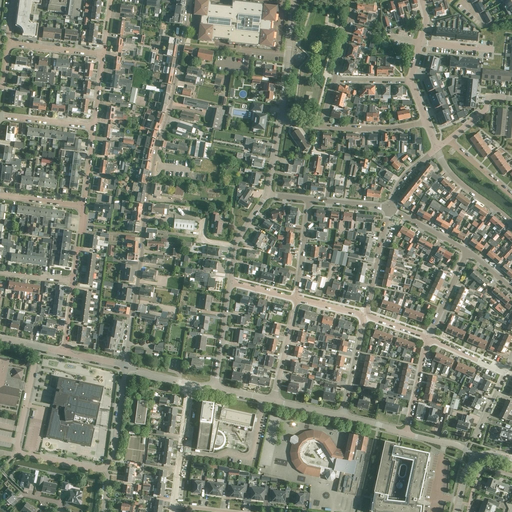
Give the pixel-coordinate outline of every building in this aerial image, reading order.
[(18,0),(15,27),(16,27),(17,27),(18,27),(18,28),(19,28),(19,29),(21,27),(23,30),(21,31),(22,32),(22,33),(22,34),(22,35),(22,36),(36,38),(38,26),(29,25),(27,22),(28,12),(30,1),(32,2),(32,4),(36,5),(37,3),(41,4),(41,0),(18,0)] [(46,0),(46,2),(49,3),(49,4),(48,4),(47,11),(63,13),(63,16),(71,17),(73,0),(46,0)] [(92,8),(93,7),(100,8),(100,6),(101,6),(102,3),(101,3),(101,2),(97,2),(97,0),(93,0),(93,1),(93,5),(86,4),(85,7),(92,8)] [(147,0),(147,6),(155,7),(154,14),(159,15),(161,0),(147,0)] [(194,15),(194,16),(195,16),(200,17),(202,17),(201,20),(201,23),(199,40),(215,42),(215,39),(222,40),(229,40),(228,43),(236,44),(237,43),(242,44),(242,45),(243,45),(249,46),(250,46),(258,47),(258,46),(270,47),(273,47),(273,39),(274,39),(274,33),(274,32),(271,32),(268,32),(269,22),(273,22),(275,22),(276,15),(277,7),(274,7),(262,6),(262,5),(255,4),(248,3),(247,3),(241,3),(240,2),(234,2),(233,2),(233,4),(232,8),(226,7),(225,7),(219,6),(218,6),(211,5),(212,2),(209,2),(209,1),(200,0),(195,0),(194,15)] [(402,0),(404,7),(407,7),(408,12),(411,11),(409,3),(407,0),(402,0)] [(448,10),(447,5),(446,0),(443,1),(442,1),(438,2),(439,5),(440,8),(434,10),(436,17),(444,14),(442,8),(443,8),(442,4),(443,3),(445,11),(448,10)] [(502,4),(506,10),(511,6),(511,0),(508,0),(509,1),(502,4)] [(396,10),(395,7),(394,2),(387,4),(389,9),(390,12),(394,11),(395,15),(398,14),(397,10),(396,10)] [(122,5),(120,13),(127,14),(126,18),(134,19),(134,15),(132,15),(133,7),(122,5)] [(175,15),(183,16),(185,6),(177,5),(176,12),(172,11),(171,13),(176,14),(175,15)] [(172,20),(167,19),(166,23),(175,24),(175,22),(182,24),(183,16),(175,15),(176,14),(171,13),(171,14),(172,14),(171,17),(172,18),(173,19),(173,20),(172,20)] [(375,14),(375,15),(370,14),(370,16),(368,15),(368,16),(359,14),(359,16),(357,21),(359,21),(359,24),(369,27),(370,24),(366,23),(367,19),(371,20),(371,17),(374,18),(374,17),(377,18),(378,14),(375,14)] [(354,34),(358,35),(358,37),(362,38),(367,40),(368,37),(365,36),(367,30),(363,29),(356,27),(355,27),(354,29),(355,30),(354,34)] [(71,30),(70,42),(76,43),(76,39),(78,39),(79,34),(77,34),(77,31),(71,30)] [(81,36),(81,39),(88,40),(88,43),(96,44),(96,38),(89,37),(81,36)] [(360,45),(360,46),(365,47),(366,45),(363,44),(363,43),(361,42),(362,38),(358,37),(353,36),(352,42),(360,45)] [(117,40),(116,46),(136,49),(137,45),(122,44),(123,41),(117,40)] [(365,47),(360,46),(358,46),(358,47),(351,45),(349,51),(360,54),(361,50),(360,50),(360,48),(364,50),(365,47)] [(184,52),(188,53),(192,54),(191,57),(193,58),(194,56),(197,57),(198,49),(185,46),(184,52)] [(197,59),(212,62),(214,52),(199,49),(197,59)] [(349,51),(348,58),(352,59),(355,59),(355,60),(360,61),(361,58),(359,58),(360,55),(360,54),(349,51)] [(428,56),(426,63),(440,66),(441,61),(445,62),(446,58),(439,57),(439,59),(428,56)] [(15,65),(26,66),(27,59),(16,58),(15,65)] [(43,66),(42,72),(46,73),(47,59),(39,58),(39,62),(35,61),(35,62),(35,67),(34,69),(38,70),(39,66),(43,66)] [(114,64),(127,66),(131,66),(134,67),(134,64),(124,63),(121,62),(122,59),(115,58),(114,64)] [(62,68),(63,61),(56,60),(56,67),(54,67),(54,71),(57,71),(57,67),(62,68)] [(472,60),(471,71),(480,72),(481,65),(478,65),(479,60),(472,60)] [(66,68),(65,77),(71,78),(71,74),(72,69),(68,68),(69,61),(63,61),(62,68),(66,68)] [(347,61),(345,67),(353,70),(354,66),(356,66),(356,65),(359,65),(360,63),(359,62),(354,61),(354,63),(347,61)] [(426,63),(425,69),(430,70),(429,74),(436,74),(438,74),(440,66),(426,63)] [(265,77),(270,78),(275,78),(276,71),(276,66),(273,66),(272,70),(270,69),(270,71),(269,71),(270,66),(267,66),(266,70),(265,77)] [(163,73),(167,74),(173,75),(174,69),(165,67),(163,73)] [(188,68),(187,71),(188,71),(187,74),(189,74),(189,75),(197,77),(201,78),(202,74),(203,71),(199,70),(188,68)] [(84,77),(86,77),(91,78),(92,71),(79,70),(78,72),(84,73),(84,77)] [(46,74),(46,73),(42,72),(36,72),(35,82),(49,84),(50,84),(50,78),(51,73),(50,73),(50,75),(46,74)] [(13,85),(18,85),(20,86),(21,80),(23,81),(24,77),(26,77),(27,74),(21,73),(21,77),(21,78),(14,77),(13,85)] [(431,78),(423,81),(425,87),(439,82),(437,76),(436,74),(429,74),(431,78)] [(185,79),(184,81),(185,82),(195,85),(196,82),(199,83),(200,80),(200,78),(197,77),(189,75),(189,77),(187,76),(186,76),(186,79),(185,79)] [(113,76),(112,82),(127,84),(130,84),(130,81),(118,79),(118,76),(113,76)] [(439,82),(425,87),(428,93),(435,90),(436,92),(442,90),(439,82)] [(161,93),(169,94),(171,86),(166,85),(162,84),(161,88),(163,88),(163,89),(165,90),(164,90),(161,90),(156,89),(157,88),(147,86),(146,90),(150,91),(153,91),(161,93)] [(264,84),(263,92),(274,93),(274,85),(264,84)] [(184,89),(182,95),(190,97),(192,91),(194,91),(195,87),(187,85),(187,89),(184,89)] [(340,86),(338,92),(343,93),(349,94),(353,96),(354,96),(355,96),(356,92),(352,91),(352,92),(348,91),(349,87),(344,86),(344,87),(340,86)] [(89,96),(90,89),(76,87),(76,90),(83,91),(83,95),(89,96)] [(359,96),(359,98),(363,98),(363,96),(369,96),(369,87),(363,87),(363,89),(360,89),(360,93),(359,94),(359,96)] [(369,87),(369,96),(375,96),(375,99),(378,99),(380,99),(380,98),(380,92),(375,92),(375,87),(369,87)] [(380,92),(380,98),(383,98),(383,99),(387,99),(391,99),(391,96),(389,96),(389,92),(390,87),(383,87),(383,90),(380,90),(380,92)] [(392,95),(392,98),(395,98),(395,96),(397,96),(397,97),(402,98),(402,96),(402,95),(406,95),(406,92),(406,89),(402,89),(402,87),(396,87),(396,90),(393,90),(392,95)] [(132,88),(129,103),(135,104),(138,89),(132,88)] [(58,112),(59,99),(60,95),(59,95),(60,90),(57,90),(56,105),(52,104),(52,106),(51,111),(58,112)] [(437,95),(430,98),(432,103),(445,98),(442,90),(436,92),(437,95)] [(19,92),(18,92),(13,91),(12,94),(10,105),(20,106),(20,102),(17,101),(19,92)] [(273,100),(274,93),(263,92),(260,91),(260,95),(266,96),(266,100),(273,100)] [(167,105),(169,94),(161,93),(160,93),(160,94),(158,103),(167,105)] [(336,99),(345,102),(346,95),(339,93),(339,95),(337,95),(336,99)] [(123,107),(127,108),(128,108),(129,104),(123,103),(123,100),(121,100),(122,96),(110,95),(109,102),(110,102),(110,103),(111,103),(111,102),(123,104),(123,107)] [(183,105),(188,106),(207,110),(209,103),(185,98),(183,105)] [(445,98),(432,103),(434,109),(442,107),(443,109),(449,107),(445,98)] [(336,106),(341,107),(343,108),(345,102),(336,99),(335,104),(336,104),(336,106)] [(155,107),(159,108),(158,110),(160,111),(160,112),(165,113),(167,105),(162,104),(156,103),(155,107)] [(252,116),(252,121),(255,121),(254,128),(253,132),(258,133),(259,129),(264,130),(266,116),(260,115),(261,113),(261,111),(262,105),(254,103),(253,110),(254,110),(253,112),(252,116)] [(87,113),(87,107),(72,105),(68,105),(68,106),(67,111),(72,112),(72,108),(81,110),(81,113),(87,113)] [(404,106),(402,107),(403,110),(403,112),(405,120),(411,118),(409,110),(405,111),(405,109),(404,106)] [(108,107),(108,114),(123,116),(124,113),(115,112),(115,108),(108,107)] [(344,110),(339,109),(334,107),(333,111),(331,117),(340,119),(342,113),(343,114),(348,115),(349,111),(344,110)] [(444,112),(436,114),(439,120),(450,116),(452,115),(449,107),(443,109),(444,112)] [(214,108),(210,128),(221,131),(226,111),(214,108)] [(180,119),(185,120),(194,122),(196,115),(182,111),(180,119)] [(463,111),(456,113),(459,119),(466,117),(463,111)] [(148,121),(153,122),(161,125),(164,115),(159,113),(158,118),(149,115),(148,121)] [(450,116),(439,120),(441,126),(452,122),(450,116)] [(159,131),(161,125),(153,122),(151,129),(154,130),(159,131)] [(176,129),(174,134),(186,138),(187,133),(186,133),(187,132),(191,133),(193,128),(184,125),(179,123),(177,129),(178,129),(178,130),(176,129)] [(6,131),(6,133),(7,133),(6,134),(14,135),(14,131),(15,128),(16,125),(10,124),(10,127),(7,127),(7,131),(6,131)] [(106,125),(105,132),(119,133),(119,131),(111,130),(112,126),(106,125)] [(145,128),(141,127),(140,131),(143,132),(148,132),(147,136),(156,139),(158,132),(145,128)] [(310,147),(307,142),(298,130),(297,131),(295,128),(290,131),(292,134),(291,135),(299,148),(299,147),(303,152),(310,147)] [(327,150),(328,142),(331,142),(335,142),(335,137),(332,137),(332,134),(323,134),(323,138),(322,138),(322,145),(321,145),(321,150),(327,150)] [(475,146),(483,140),(478,134),(470,139),(475,146)] [(349,140),(349,152),(352,152),(353,135),(346,135),(343,135),(343,140),(346,140),(349,140)] [(359,135),(353,135),(352,152),(355,152),(355,151),(354,150),(353,150),(353,146),(356,147),(356,141),(360,141),(360,146),(365,146),(365,137),(359,137),(359,135)] [(368,137),(368,140),(370,140),(370,141),(375,141),(375,145),(378,145),(378,141),(377,141),(377,140),(377,135),(370,135),(370,137),(368,137)] [(380,142),(379,147),(384,147),(385,145),(387,145),(387,148),(390,148),(390,147),(390,143),(390,142),(388,142),(388,135),(383,135),(383,137),(382,137),(382,142),(381,142),(380,142)] [(400,135),(400,140),(400,141),(399,141),(399,154),(404,154),(404,146),(407,143),(407,142),(408,135),(400,135)] [(145,148),(148,148),(153,149),(155,140),(143,136),(142,139),(147,140),(145,148)] [(417,136),(413,136),(412,144),(417,144),(417,151),(421,151),(421,146),(421,139),(417,139),(417,136)] [(246,139),(245,145),(249,145),(253,146),(252,151),(256,152),(264,154),(264,152),(265,152),(266,146),(261,145),(256,144),(257,140),(246,139)] [(483,140),(475,146),(479,152),(487,146),(483,140)] [(168,143),(167,149),(177,152),(178,149),(187,152),(188,148),(186,148),(186,144),(179,142),(178,146),(168,143)] [(111,144),(109,144),(104,143),(103,149),(120,152),(121,152),(121,149),(110,148),(111,144)] [(200,143),(198,158),(209,160),(211,144),(200,143)] [(487,146),(479,152),(484,158),(492,153),(487,146)] [(490,157),(495,163),(503,158),(498,152),(490,157)] [(151,162),(152,156),(143,154),(139,153),(139,156),(142,157),(142,156),(144,157),(143,159),(145,160),(151,162)] [(254,167),(257,167),(262,168),(263,161),(257,160),(257,158),(251,157),(252,155),(245,153),(245,157),(246,158),(245,161),(250,162),(250,161),(252,161),(251,165),(252,166),(254,167)] [(396,162),(400,158),(404,154),(399,154),(398,153),(397,155),(397,154),(390,162),(393,164),(392,166),(397,171),(401,166),(396,162)] [(332,164),(336,165),(336,160),(337,160),(338,155),(333,154),(333,157),(327,156),(327,160),(325,160),(325,162),(326,162),(326,163),(332,164)] [(320,167),(320,166),(322,158),(316,157),(313,172),(318,173),(318,175),(322,176),(322,172),(323,167),(320,167)] [(80,166),(80,160),(73,159),(67,159),(63,158),(61,158),(60,160),(73,162),(72,165),(80,166)] [(495,163),(499,169),(507,164),(503,158),(495,163)] [(286,165),(284,173),(291,174),(291,173),(297,174),(298,166),(304,167),(305,161),(295,159),(294,165),(293,165),(293,166),(292,166),(286,165)] [(361,161),(360,166),(362,167),(362,168),(362,169),(366,170),(366,169),(367,169),(368,161),(364,160),(363,161),(361,161)] [(111,169),(114,169),(116,169),(117,166),(110,165),(110,166),(107,165),(107,162),(101,161),(101,167),(108,168),(111,169)] [(146,162),(144,161),(143,161),(141,169),(144,169),(149,170),(151,163),(146,162)] [(348,176),(351,176),(355,177),(357,165),(356,164),(357,162),(351,161),(350,167),(348,176)] [(428,164),(424,169),(439,180),(443,177),(439,173),(437,176),(434,173),(433,173),(432,172),(431,171),(433,168),(434,169),(437,166),(431,162),(429,164),(428,164)] [(2,166),(1,173),(11,174),(12,169),(20,170),(20,166),(12,164),(11,167),(2,166)] [(511,170),(507,164),(499,169),(504,175),(511,170)] [(26,185),(28,169),(29,165),(27,165),(26,172),(25,172),(25,177),(22,176),(21,184),(26,185)] [(381,169),(378,175),(383,178),(383,179),(388,182),(389,181),(390,181),(393,176),(391,174),(389,173),(387,172),(381,169)] [(420,174),(426,178),(429,180),(431,178),(435,181),(433,184),(434,185),(439,180),(424,169),(420,174)] [(1,173),(0,180),(3,180),(3,183),(10,184),(11,175),(11,174),(1,173)] [(139,183),(147,185),(148,176),(143,175),(143,176),(135,174),(140,176),(140,179),(138,178),(138,182),(139,183)] [(251,184),(253,185),(258,185),(259,179),(260,179),(260,177),(259,176),(259,175),(253,174),(252,177),(250,176),(249,177),(248,182),(249,183),(251,183),(251,184)] [(424,180),(426,178),(420,174),(417,178),(427,186),(428,184),(424,180)] [(311,191),(317,192),(318,184),(312,184),(307,184),(308,175),(305,175),(303,175),(303,179),(303,185),(307,186),(306,189),(311,190),(311,191)] [(440,195),(446,188),(450,184),(443,177),(439,180),(434,185),(432,187),(437,192),(440,195)] [(417,178),(413,183),(418,187),(421,184),(426,188),(427,189),(429,188),(427,186),(417,178)] [(296,179),(290,179),(290,180),(283,180),(283,187),(291,188),(291,182),(296,183),(296,179)] [(335,180),(335,184),(335,188),(336,188),(335,194),(342,195),(343,187),(339,186),(340,181),(335,180)] [(70,182),(64,181),(64,182),(60,181),(59,188),(63,188),(64,184),(70,185),(69,188),(77,189),(77,183),(70,182)] [(132,191),(135,192),(136,192),(145,194),(146,185),(139,184),(134,183),(132,191)] [(413,183),(410,187),(416,192),(417,190),(417,189),(418,187),(413,183)] [(453,195),(451,193),(455,189),(450,184),(446,188),(449,191),(442,198),(446,202),(453,195)] [(152,191),(152,195),(160,196),(162,186),(153,185),(152,191)] [(374,192),(375,185),(372,185),(371,190),(368,190),(367,197),(374,198),(374,192)] [(185,189),(177,187),(175,194),(183,196),(183,194),(184,192),(185,189)] [(374,192),(374,198),(380,198),(381,193),(384,188),(381,187),(379,192),(374,192)] [(414,193),(414,194),(416,195),(420,199),(422,196),(418,193),(416,192),(410,187),(406,192),(411,196),(414,193)] [(241,205),(247,208),(251,202),(247,200),(252,192),(248,190),(243,197),(242,196),(239,202),(242,203),(241,205)] [(134,202),(135,202),(135,203),(143,204),(145,194),(136,192),(135,197),(134,202)] [(406,192),(402,196),(412,204),(414,202),(410,199),(409,199),(411,196),(406,192)] [(458,200),(462,203),(465,198),(459,194),(456,198),(453,202),(455,204),(458,200)] [(413,212),(415,208),(416,207),(413,205),(412,204),(402,196),(398,201),(399,201),(398,204),(402,207),(403,206),(407,209),(409,206),(411,208),(410,211),(413,212)] [(471,202),(465,198),(462,203),(464,205),(461,208),(465,211),(468,207),(471,202)] [(432,201),(430,205),(429,206),(438,211),(442,205),(433,200),(432,201)] [(449,201),(445,206),(454,213),(457,210),(451,206),(453,204),(449,201)] [(125,210),(124,211),(142,213),(143,205),(134,204),(134,207),(133,207),(132,211),(125,210)] [(156,205),(154,214),(155,214),(164,215),(165,205),(156,204),(156,205)] [(473,209),(469,214),(472,217),(476,211),(479,213),(482,209),(477,204),(473,209)] [(419,210),(416,214),(423,218),(425,213),(421,211),(423,207),(421,205),(419,209),(419,210)] [(287,215),(286,218),(288,218),(294,219),(294,225),(297,225),(299,215),(297,215),(298,209),(291,208),(291,210),(288,209),(287,214),(287,215)] [(488,213),(482,209),(479,213),(484,216),(481,220),(483,222),(486,217),(485,217),(488,213)] [(270,219),(273,221),(273,220),(278,218),(278,220),(282,219),(281,215),(282,215),(285,216),(286,210),(282,210),(282,213),(280,212),(279,211),(271,213),(273,217),(270,218),(270,219)] [(458,215),(463,218),(467,213),(462,210),(458,215)] [(142,213),(124,211),(124,212),(128,212),(128,214),(133,214),(132,217),(135,217),(135,221),(141,222),(142,213)] [(317,211),(317,214),(315,213),(314,217),(317,217),(322,218),(322,222),(320,222),(319,227),(326,227),(326,223),(325,222),(325,218),(325,212),(317,211)] [(429,222),(431,217),(432,217),(435,213),(432,211),(430,216),(425,213),(423,218),(429,222)] [(332,213),(331,217),(331,219),(334,219),(334,222),(338,222),(338,219),(339,219),(339,213),(332,213)] [(354,228),(354,225),(354,221),(352,220),(353,215),(344,214),(344,219),(344,221),(346,221),(349,222),(348,229),(349,230),(349,231),(353,232),(353,230),(354,228)] [(435,223),(441,226),(444,222),(440,219),(442,215),(439,214),(437,218),(435,223)] [(221,235),(223,223),(218,223),(219,216),(213,215),(212,222),(215,222),(213,234),(221,235)] [(374,217),(364,216),(363,223),(369,223),(368,232),(374,232),(375,221),(374,221),(374,217)] [(458,216),(456,221),(455,222),(460,225),(463,219),(458,216)] [(494,217),(490,221),(486,224),(488,226),(492,223),(495,226),(499,222),(494,217)] [(174,229),(194,231),(195,222),(175,220),(174,229)] [(444,222),(441,226),(447,230),(450,225),(451,225),(453,221),(450,220),(448,224),(444,222)] [(129,232),(139,233),(140,226),(135,225),(135,222),(128,221),(128,226),(130,227),(129,232)] [(266,221),(263,226),(267,229),(269,230),(271,228),(279,233),(281,228),(281,227),(278,225),(274,222),(273,224),(273,225),(270,223),(266,221)] [(481,221),(476,228),(479,230),(480,230),(484,225),(484,224),(481,221)] [(499,222),(495,226),(499,230),(496,233),(498,235),(501,231),(505,226),(499,222)] [(451,234),(458,238),(460,232),(456,230),(459,226),(456,225),(454,229),(451,234)] [(399,238),(399,237),(402,233),(406,235),(409,231),(403,227),(400,231),(397,230),(395,235),(399,237),(399,238)] [(278,236),(278,238),(294,240),(295,235),(291,234),(291,233),(294,233),(295,229),(290,229),(286,228),(286,232),(288,232),(287,234),(287,237),(278,236)] [(63,234),(63,237),(70,238),(71,232),(64,231),(64,230),(59,229),(58,233),(63,234)] [(157,230),(147,229),(146,239),(155,240),(156,237),(155,237),(155,235),(157,235),(157,230)] [(314,232),(313,239),(318,240),(319,240),(323,240),(324,237),(326,237),(327,230),(322,230),(321,233),(314,232)] [(415,234),(409,231),(406,235),(411,238),(408,242),(411,243),(413,239),(415,234)] [(465,235),(460,232),(458,238),(464,241),(467,236),(469,232),(467,231),(465,235)] [(506,237),(509,240),(511,237),(511,235),(508,231),(504,235),(500,239),(502,240),(506,237)] [(255,238),(263,242),(265,239),(266,239),(268,237),(262,234),(258,232),(255,238)] [(469,244),(475,248),(478,244),(475,242),(478,238),(475,235),(472,239),(472,240),(469,244)] [(104,244),(104,241),(102,241),(99,240),(99,237),(92,236),(91,242),(104,244)] [(255,246),(260,249),(262,250),(266,244),(263,242),(255,238),(252,243),(256,245),(255,246)] [(278,238),(278,240),(287,241),(286,244),(286,246),(282,246),(282,249),(289,250),(290,244),(293,245),(294,242),(294,240),(278,238)] [(419,249),(420,246),(424,248),(427,242),(420,239),(418,244),(417,243),(415,248),(417,249),(418,248),(419,249)] [(499,245),(495,241),(494,241),(491,245),(493,247),(490,251),(487,255),(492,260),(496,255),(492,252),(495,249),(499,245)] [(161,242),(148,242),(148,247),(156,247),(155,252),(160,252),(161,247),(167,248),(167,243),(167,242),(161,242)] [(333,249),(341,251),(343,243),(335,242),(333,249)] [(433,246),(427,242),(424,248),(422,250),(426,252),(426,253),(426,254),(428,255),(431,251),(430,251),(433,246)] [(482,246),(478,244),(475,248),(481,252),(484,248),(485,248),(487,244),(485,243),(482,246)] [(410,252),(416,255),(419,257),(422,252),(419,250),(417,253),(413,251),(414,249),(412,247),(410,252)] [(202,257),(206,258),(211,258),(211,255),(218,257),(219,249),(208,248),(207,255),(202,254),(202,257)] [(356,252),(362,253),(362,256),(369,258),(370,252),(363,250),(357,248),(356,252)] [(440,248),(437,252),(437,253),(436,253),(434,257),(436,258),(439,254),(443,257),(446,251),(440,248)] [(510,255),(506,251),(505,250),(502,248),(500,250),(504,253),(503,255),(500,259),(496,255),(492,260),(498,265),(501,260),(502,261),(504,258),(506,259),(510,255)] [(280,252),(279,253),(281,254),(285,255),(285,257),(281,256),(281,258),(292,260),(292,258),(292,255),(289,255),(289,250),(290,250),(289,250),(282,249),(280,249),(280,252)] [(334,251),(331,263),(345,267),(348,254),(344,253),(344,252),(342,252),(341,252),(341,253),(334,251)] [(452,255),(446,251),(443,257),(447,259),(445,263),(448,264),(450,260),(452,255)] [(152,259),(144,258),(143,262),(148,263),(156,264),(157,260),(159,261),(159,259),(163,260),(164,257),(157,256),(157,258),(152,257),(152,259)] [(217,262),(206,261),(203,260),(202,268),(203,268),(203,271),(209,272),(209,269),(216,270),(217,262)] [(501,270),(507,274),(510,270),(507,267),(510,263),(508,261),(505,265),(501,270)] [(256,266),(261,267),(262,264),(253,262),(253,265),(253,266),(253,267),(246,266),(245,274),(252,275),(253,271),(255,271),(256,266)] [(310,265),(309,272),(312,273),(315,273),(316,273),(317,273),(318,269),(315,268),(322,269),(322,268),(326,269),(329,269),(330,263),(327,263),(323,262),(318,262),(317,266),(310,265)] [(359,267),(359,269),(366,271),(367,265),(358,263),(358,266),(359,267)] [(261,279),(267,281),(269,274),(266,273),(267,269),(264,269),(265,265),(262,264),(261,267),(260,272),(263,273),(261,279)] [(124,281),(128,282),(133,282),(134,278),(134,276),(135,270),(130,269),(130,266),(125,265),(122,265),(121,268),(126,269),(124,281)] [(279,284),(285,285),(287,278),(289,279),(290,275),(288,274),(289,270),(280,268),(279,268),(278,271),(278,272),(285,274),(284,277),(281,276),(279,284)] [(364,277),(366,271),(359,269),(352,268),(351,271),(357,272),(358,273),(357,275),(364,277)] [(393,273),(394,269),(387,268),(385,274),(393,276),(402,278),(402,274),(399,274),(393,273)] [(208,287),(214,288),(214,287),(215,283),(214,283),(215,280),(210,279),(209,277),(210,277),(209,275),(201,274),(202,271),(192,269),(192,273),(197,274),(195,280),(205,282),(204,286),(208,287)] [(435,275),(435,276),(444,280),(447,274),(440,271),(434,269),(433,271),(439,274),(437,277),(435,275)] [(142,279),(153,281),(154,276),(156,277),(157,271),(150,270),(150,273),(144,272),(142,279)] [(269,274),(267,281),(273,282),(275,275),(275,271),(272,271),(271,275),(269,274)] [(470,276),(474,279),(475,280),(480,275),(475,271),(470,276)] [(363,283),(364,277),(357,275),(349,273),(349,277),(356,279),(356,281),(363,283)] [(385,274),(384,280),(391,282),(397,283),(397,280),(393,279),(393,280),(392,280),(393,276),(385,274)] [(442,285),(444,280),(435,276),(432,274),(431,277),(436,279),(435,282),(442,285)] [(471,286),(472,287),(473,287),(477,282),(480,284),(484,279),(480,275),(475,280),(471,286)] [(327,278),(320,277),(318,284),(309,282),(307,289),(311,291),(314,292),(314,291),(315,291),(316,286),(322,287),(324,281),(326,282),(327,278)] [(439,291),(442,285),(435,282),(427,279),(425,282),(433,286),(432,288),(439,291)] [(489,283),(484,279),(480,284),(474,291),(476,292),(477,291),(482,286),(484,288),(489,283)] [(395,290),(398,291),(403,292),(403,289),(402,289),(402,288),(399,287),(399,286),(391,285),(391,282),(384,280),(383,286),(390,288),(395,289),(395,290)] [(341,283),(335,281),(334,281),(332,288),(328,287),(326,294),(334,296),(335,290),(339,291),(341,283)] [(27,285),(21,284),(19,299),(20,299),(20,292),(23,292),(22,303),(25,303),(26,292),(27,285)] [(121,301),(125,301),(130,302),(131,298),(131,296),(132,290),(127,289),(127,286),(122,285),(119,284),(118,288),(123,289),(121,301)] [(345,299),(350,300),(354,285),(350,284),(349,289),(351,289),(350,292),(347,292),(345,299)] [(354,285),(350,300),(355,301),(359,302),(361,294),(357,293),(356,294),(357,289),(359,289),(360,286),(354,285)] [(147,290),(144,289),(141,289),(140,295),(151,297),(151,293),(154,293),(154,288),(148,286),(147,290)] [(436,297),(439,291),(432,288),(427,286),(426,288),(431,291),(430,293),(429,294),(436,297)] [(55,292),(55,295),(63,297),(63,292),(62,291),(62,288),(56,287),(55,289),(52,289),(51,292),(55,292)] [(491,293),(495,295),(494,297),(495,298),(497,297),(500,293),(495,288),(495,289),(492,287),(490,291),(492,292),(491,293)] [(461,288),(459,293),(466,297),(467,294),(472,296),(473,293),(468,291),(466,290),(461,288)] [(427,299),(429,300),(434,302),(436,297),(429,294),(430,293),(423,290),(421,293),(423,294),(428,296),(427,299)] [(465,299),(470,302),(472,303),(473,300),(466,297),(459,293),(456,299),(463,302),(465,299)] [(500,293),(497,297),(499,299),(501,301),(505,297),(500,293)] [(201,310),(207,311),(209,311),(211,301),(212,301),(213,297),(203,295),(201,310)] [(248,306),(250,307),(251,304),(252,304),(253,300),(250,299),(250,298),(242,296),(241,299),(241,300),(240,303),(245,305),(248,305),(248,306)] [(501,301),(500,303),(502,305),(504,303),(506,305),(504,306),(509,310),(511,305),(511,304),(509,302),(510,301),(505,297),(501,301)] [(387,310),(393,312),(397,300),(395,305),(392,304),(394,298),(391,298),(389,303),(387,310)] [(461,308),(462,305),(462,304),(463,304),(463,305),(467,307),(468,305),(463,302),(456,299),(454,305),(461,308)] [(260,300),(258,305),(258,307),(262,308),(260,314),(262,315),(261,318),(266,320),(268,314),(265,313),(267,302),(260,300)] [(398,314),(400,309),(401,307),(397,306),(399,301),(397,300),(393,312),(398,314)] [(381,308),(387,310),(389,303),(383,301),(381,308)] [(275,304),(274,309),(273,311),(275,311),(274,312),(277,313),(277,314),(281,315),(282,313),(284,306),(275,304)] [(142,306),(136,305),(135,311),(140,313),(140,314),(141,314),(143,313),(149,314),(150,307),(142,306)] [(461,308),(454,305),(451,310),(456,312),(458,314),(459,311),(460,309),(461,310),(460,311),(464,313),(466,310),(461,308)] [(120,307),(119,314),(121,314),(124,315),(129,315),(130,308),(125,307),(120,307)] [(404,316),(410,318),(412,311),(406,309),(404,316)] [(410,318),(415,320),(418,313),(415,312),(412,311),(410,318)] [(301,322),(300,325),(305,326),(306,324),(305,323),(307,323),(309,324),(310,320),(312,313),(306,312),(304,319),(302,318),(301,322)] [(12,321),(11,323),(10,328),(18,329),(19,323),(20,320),(23,321),(24,315),(18,313),(17,319),(17,322),(12,321)] [(135,314),(134,317),(150,320),(149,323),(154,324),(156,316),(148,315),(149,314),(143,313),(141,314),(140,314),(140,315),(135,314)] [(248,313),(248,315),(245,315),(244,318),(238,317),(237,325),(242,325),(245,326),(246,325),(246,321),(250,321),(251,314),(248,313)] [(308,327),(308,330),(316,332),(318,327),(316,326),(317,322),(316,322),(317,320),(318,315),(312,313),(310,320),(314,321),(312,325),(313,325),(312,328),(308,327)] [(418,313),(415,320),(421,322),(423,318),(424,319),(426,316),(421,314),(418,313)] [(37,327),(39,321),(39,317),(36,316),(34,323),(31,322),(30,325),(25,324),(26,322),(23,322),(22,327),(24,328),(24,331),(32,332),(33,326),(37,327)] [(156,316),(154,324),(154,325),(158,326),(160,327),(160,324),(163,324),(164,326),(166,327),(167,326),(169,319),(156,316)] [(197,332),(198,333),(203,333),(204,330),(205,330),(207,330),(208,321),(209,321),(210,318),(199,316),(198,320),(197,321),(195,322),(194,323),(194,325),(195,327),(196,328),(198,329),(197,332)] [(446,332),(451,335),(454,328),(449,325),(451,321),(452,321),(454,317),(451,316),(448,323),(446,328),(447,329),(446,332)] [(120,319),(116,318),(114,318),(114,321),(115,322),(114,327),(124,329),(125,323),(120,322),(120,319)] [(334,319),(329,318),(326,331),(329,332),(331,326),(332,326),(332,324),(334,319)] [(40,334),(47,336),(50,320),(47,319),(45,328),(42,327),(40,334)] [(451,335),(457,337),(460,330),(457,329),(459,324),(461,320),(458,319),(456,323),(457,323),(455,328),(454,328),(451,335)] [(50,320),(47,336),(54,337),(55,330),(51,329),(52,324),(55,325),(56,321),(50,320)] [(344,329),(346,322),(340,320),(338,327),(336,327),(335,331),(339,331),(340,328),(344,329)] [(346,322),(344,329),(348,330),(348,334),(351,334),(352,331),(353,331),(354,330),(354,329),(353,328),(351,327),(352,323),(346,322)] [(460,330),(457,337),(463,340),(465,335),(466,333),(463,332),(465,327),(462,325),(460,330)] [(279,336),(280,331),(263,327),(260,326),(259,334),(265,335),(266,331),(272,332),(271,334),(279,336)] [(237,330),(236,337),(243,338),(244,334),(248,335),(248,332),(247,332),(247,330),(244,330),(243,331),(242,331),(237,330)] [(373,337),(378,339),(379,340),(381,332),(376,330),(374,334),(372,333),(371,337),(373,337)] [(299,332),(298,337),(315,341),(316,338),(309,337),(310,335),(307,334),(304,333),(299,332)] [(387,335),(381,332),(379,340),(377,345),(380,346),(381,341),(380,341),(380,340),(385,342),(387,335)] [(467,342),(473,344),(478,333),(476,332),(474,337),(470,335),(467,342)] [(479,347),(482,340),(484,335),(481,334),(479,339),(476,338),(478,333),(473,344),(479,347)] [(258,338),(257,340),(257,342),(260,343),(260,342),(260,340),(261,338),(264,339),(265,335),(259,334),(258,338)] [(324,336),(323,342),(325,342),(325,343),(327,343),(328,341),(328,339),(332,340),(333,336),(327,335),(326,334),(325,334),(325,336),(324,336)] [(498,337),(510,343),(511,338),(511,337),(505,334),(504,337),(499,335),(498,337)] [(393,337),(387,335),(385,342),(383,347),(386,348),(387,344),(386,343),(386,342),(391,344),(393,337)] [(207,338),(202,337),(197,336),(195,349),(205,351),(205,350),(204,350),(205,344),(206,344),(207,338)] [(485,342),(482,340),(479,347),(484,349),(487,343),(489,337),(487,336),(485,342)] [(86,338),(78,337),(77,342),(84,343),(84,344),(87,344),(87,347),(93,348),(93,345),(89,345),(89,341),(85,341),(86,338)] [(235,343),(240,344),(242,344),(247,345),(247,342),(243,342),(243,338),(236,337),(235,343)] [(500,345),(507,349),(510,343),(498,337),(498,338),(503,340),(501,343),(496,341),(493,339),(493,340),(492,339),(491,341),(493,342),(500,345)] [(397,352),(399,353),(404,340),(398,338),(395,345),(400,347),(399,348),(398,347),(397,352)] [(410,342),(404,340),(399,353),(400,353),(401,348),(405,349),(405,350),(404,350),(403,354),(402,357),(405,358),(406,354),(405,354),(407,349),(410,342)] [(407,349),(415,352),(416,349),(414,348),(415,344),(410,342),(407,349)] [(162,352),(163,347),(164,343),(158,344),(158,346),(155,346),(155,350),(162,352)] [(116,351),(117,345),(108,344),(107,349),(106,349),(105,352),(111,353),(112,350),(116,351)] [(275,353),(276,347),(270,345),(269,349),(263,348),(262,353),(267,354),(268,351),(275,353)] [(333,345),(332,349),(339,351),(342,352),(346,353),(348,348),(334,345),(333,345)] [(500,345),(499,348),(497,353),(500,354),(501,353),(504,354),(507,349),(500,345)] [(296,347),(295,352),(309,355),(314,356),(315,353),(312,353),(309,352),(309,353),(306,352),(306,350),(303,349),(301,348),(296,347)] [(233,357),(238,358),(239,358),(239,352),(245,353),(246,349),(236,348),(236,350),(234,349),(233,357)] [(190,354),(189,360),(192,360),(192,366),(195,367),(196,367),(203,368),(204,361),(198,360),(199,358),(196,358),(196,355),(190,354)] [(440,363),(443,356),(437,354),(435,357),(434,357),(433,361),(434,362),(434,361),(439,363),(440,363)] [(448,359),(443,356),(440,363),(439,363),(439,365),(438,367),(437,368),(437,370),(439,371),(440,369),(441,365),(440,365),(441,364),(445,365),(443,371),(448,359)] [(19,390),(21,391),(23,382),(21,381),(23,370),(13,368),(10,367),(8,367),(10,359),(0,357),(0,404),(15,408),(17,399),(18,399),(18,398),(19,390)] [(454,361),(448,359),(443,371),(445,372),(447,368),(446,367),(446,366),(451,368),(450,371),(452,372),(455,366),(453,364),(454,361)] [(329,360),(328,364),(336,366),(338,367),(343,368),(344,363),(330,360),(329,360)] [(248,365),(241,364),(234,362),(232,367),(241,369),(240,374),(234,372),(233,377),(232,376),(232,377),(233,377),(232,380),(241,382),(242,378),(243,374),(242,374),(243,369),(244,370),(244,371),(247,372),(248,365)] [(292,362),(291,367),(308,371),(309,366),(300,364),(292,362)] [(403,370),(411,372),(412,366),(405,364),(399,363),(399,366),(404,367),(403,370)] [(461,373),(464,366),(459,363),(455,370),(460,372),(459,373),(458,372),(456,377),(459,378),(461,373)] [(470,368),(464,366),(461,373),(465,374),(465,375),(464,375),(461,382),(463,382),(467,375),(470,368)] [(249,379),(248,382),(251,383),(251,384),(258,385),(262,368),(259,367),(258,371),(257,374),(257,375),(254,375),(253,375),(253,376),(250,375),(249,379)] [(262,368),(258,385),(265,387),(265,386),(269,387),(271,379),(266,378),(266,379),(263,378),(264,372),(267,373),(268,369),(265,369),(264,369),(262,368)] [(471,388),(471,387),(472,385),(474,381),(476,375),(474,374),(476,371),(470,368),(467,375),(471,377),(469,383),(470,383),(468,387),(471,388)] [(409,378),(411,372),(403,370),(398,369),(397,372),(403,373),(402,376),(409,378)] [(395,381),(408,384),(409,378),(402,376),(392,374),(391,376),(401,379),(401,382),(395,381)] [(480,377),(476,375),(474,381),(482,384),(488,388),(491,383),(479,378),(480,377)] [(290,379),(297,381),(297,382),(303,383),(308,384),(309,380),(304,379),(291,376),(290,379)] [(52,409),(46,438),(63,441),(64,440),(66,441),(66,442),(90,447),(94,429),(93,429),(93,427),(94,427),(99,405),(93,403),(93,401),(100,402),(103,387),(79,382),(78,385),(76,385),(76,382),(59,378),(57,389),(56,390),(59,391),(59,393),(56,392),(53,406),(56,407),(55,409),(52,409)] [(407,390),(408,384),(395,381),(395,384),(400,385),(399,388),(407,390)] [(488,388),(482,384),(474,381),(472,385),(477,387),(480,389),(482,390),(486,392),(488,388)] [(289,385),(288,392),(297,394),(298,390),(299,387),(298,387),(299,384),(295,383),(291,382),(290,385),(289,385)] [(334,402),(334,400),(335,395),(334,394),(335,390),(336,390),(337,386),(325,383),(324,387),(329,388),(329,391),(331,392),(330,394),(325,392),(323,400),(334,402)] [(373,391),(382,393),(384,385),(380,384),(379,391),(377,391),(377,389),(373,388),(373,391)] [(407,390),(399,388),(397,388),(396,391),(398,392),(398,394),(405,396),(407,390)] [(426,388),(425,394),(438,397),(438,394),(434,393),(434,394),(433,394),(434,390),(426,388)] [(358,407),(359,408),(368,410),(369,403),(364,401),(365,397),(368,397),(369,393),(362,392),(362,396),(361,401),(359,400),(358,407)] [(455,399),(457,395),(454,393),(452,398),(449,408),(457,410),(460,401),(455,399)] [(428,404),(433,405),(440,406),(441,404),(437,403),(438,398),(432,396),(438,397),(425,394),(424,400),(429,401),(428,404)] [(467,400),(480,406),(482,401),(475,398),(469,395),(469,396),(467,400)] [(167,403),(172,404),(177,405),(178,397),(172,396),(171,400),(167,399),(160,398),(160,404),(166,405),(167,403)] [(386,403),(384,411),(393,413),(392,415),(397,416),(398,411),(399,409),(402,410),(401,412),(402,412),(403,407),(395,405),(394,405),(395,401),(396,401),(396,399),(393,398),(393,400),(388,399),(387,403),(386,403)] [(478,410),(480,406),(467,400),(464,406),(467,408),(469,406),(471,407),(473,408),(478,410)] [(138,401),(135,424),(145,425),(148,402),(138,401)] [(198,449),(198,450),(207,451),(210,451),(213,452),(214,452),(214,450),(214,448),(215,449),(218,448),(221,447),(223,445),(224,442),(224,439),(223,436),(222,434),(219,432),(218,432),(218,430),(220,422),(245,428),(244,429),(245,430),(245,431),(246,431),(248,432),(251,432),(252,432),(252,431),(255,417),(255,416),(255,415),(254,415),(251,414),(248,414),(228,409),(223,408),(224,405),(216,404),(215,406),(203,404),(203,405),(198,449)] [(418,404),(415,417),(421,418),(424,406),(418,404)] [(504,406),(502,411),(511,416),(509,415),(510,412),(511,412),(511,409),(504,406)] [(434,416),(435,410),(431,409),(430,414),(429,414),(428,421),(436,423),(437,420),(437,419),(438,417),(434,416)] [(511,420),(511,416),(502,411),(499,417),(506,420),(507,418),(511,420)] [(455,424),(454,427),(457,428),(466,431),(467,428),(469,429),(471,424),(472,424),(474,420),(472,419),(472,418),(463,415),(461,422),(459,421),(459,422),(456,421),(455,424)] [(495,429),(494,434),(498,435),(496,440),(502,441),(502,440),(510,443),(511,437),(511,428),(510,431),(505,429),(504,430),(500,429),(499,430),(495,429)] [(338,476),(340,477),(337,492),(356,496),(368,438),(350,434),(346,453),(336,451),(329,439),(330,438),(322,432),(314,430),(305,432),(297,437),(295,435),(291,438),(290,442),(292,444),(290,453),(292,462),(297,469),(304,474),(319,478),(320,474),(323,475),(323,474),(325,474),(325,477),(327,480),(332,481),(335,479),(336,477),(338,477),(338,476)] [(375,495),(376,495),(375,500),(375,501),(374,500),(372,511),(419,511),(420,505),(417,505),(417,504),(417,500),(419,501),(424,478),(429,454),(400,448),(400,449),(395,448),(390,447),(385,446),(375,495)] [(126,469),(125,472),(126,472),(126,475),(133,476),(135,476),(135,473),(133,473),(133,469),(132,469),(127,468),(127,469),(126,469)] [(20,477),(20,478),(20,479),(21,479),(22,479),(21,481),(25,482),(24,488),(29,489),(30,483),(33,484),(33,483),(36,484),(37,477),(39,471),(35,471),(34,476),(23,473),(23,475),(22,475),(21,475),(21,476),(20,476),(20,477)] [(133,476),(126,475),(125,482),(135,483),(136,479),(142,480),(142,478),(137,477),(132,476),(133,476)] [(165,484),(166,478),(152,476),(144,475),(144,478),(159,480),(159,483),(165,484)] [(56,485),(42,482),(43,478),(39,477),(37,486),(37,485),(41,486),(41,487),(41,486),(43,486),(42,492),(46,493),(46,491),(54,493),(53,494),(54,494),(56,485)] [(487,486),(486,490),(495,494),(496,490),(496,489),(497,485),(505,488),(504,491),(508,493),(510,493),(511,488),(511,486),(510,486),(489,478),(486,486),(487,486)] [(204,489),(205,482),(196,480),(195,486),(194,486),(194,490),(195,490),(194,493),(195,493),(195,494),(200,494),(200,493),(201,494),(201,488),(204,488),(204,489)] [(215,495),(217,483),(208,482),(207,489),(207,488),(210,489),(209,495),(214,496),(214,495),(215,495)] [(235,498),(236,498),(238,487),(232,487),(232,483),(229,482),(228,491),(231,491),(230,498),(235,498)] [(225,491),(226,484),(217,483),(215,495),(217,496),(222,497),(222,490),(225,490),(225,491)] [(238,487),(236,498),(238,498),(238,499),(243,499),(243,493),(246,493),(248,484),(244,484),(244,486),(241,486),(241,488),(238,487)] [(124,485),(124,493),(127,494),(126,497),(132,498),(133,494),(133,490),(131,490),(131,486),(129,486),(124,485)] [(250,485),(249,494),(249,493),(252,494),(251,500),(256,501),(256,500),(257,500),(259,490),(259,487),(256,487),(253,487),(253,485),(250,485)] [(259,490),(257,500),(259,500),(259,501),(264,502),(264,495),(267,495),(267,496),(268,489),(269,487),(265,486),(265,488),(262,488),(259,487),(259,490)] [(4,492),(5,493),(3,495),(3,498),(4,501),(4,502),(6,500),(10,505),(10,504),(13,507),(16,504),(20,500),(17,497),(16,498),(13,495),(14,493),(14,494),(13,493),(12,494),(10,491),(8,487),(7,488),(8,488),(4,492)] [(277,502),(278,503),(280,492),(274,491),(274,489),(271,489),(270,496),(273,496),(272,503),(277,503),(277,502)] [(280,492),(278,503),(280,503),(280,504),(285,504),(285,497),(289,498),(290,498),(291,489),(286,489),(286,493),(280,492)] [(67,502),(77,504),(76,505),(81,506),(82,502),(80,502),(82,494),(79,493),(80,491),(75,490),(75,492),(70,491),(67,502)] [(304,493),(304,495),(298,494),(297,497),(296,497),(296,501),(297,501),(296,504),(297,505),(302,506),(302,505),(303,505),(304,499),(306,500),(307,500),(307,493),(304,493)] [(483,501),(481,509),(490,511),(492,505),(498,507),(500,504),(489,500),(489,499),(488,500),(490,501),(489,503),(483,501)] [(34,511),(36,511),(30,507),(30,506),(27,503),(22,510),(24,511),(34,511)]
